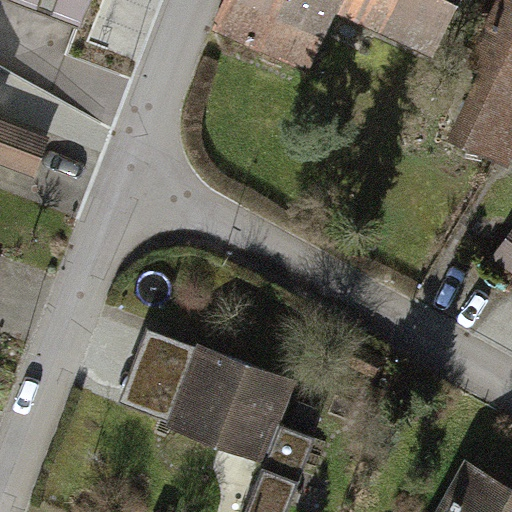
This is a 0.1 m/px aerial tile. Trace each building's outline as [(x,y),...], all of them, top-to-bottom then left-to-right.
[(431,0),(215,0),(203,31),(300,68),(318,21),(410,56),(431,0)] [(511,0),(477,0),(419,135),(499,170),(511,139),(511,0)] [(0,171),(22,180),(38,139),(0,124),(0,171)] [(511,221),(507,218),(480,265),(511,283),(511,221)] [(279,382),(178,345),(147,428),(249,465),(279,382)] [(511,511),(511,502),(442,469),(420,511),(511,511)]
